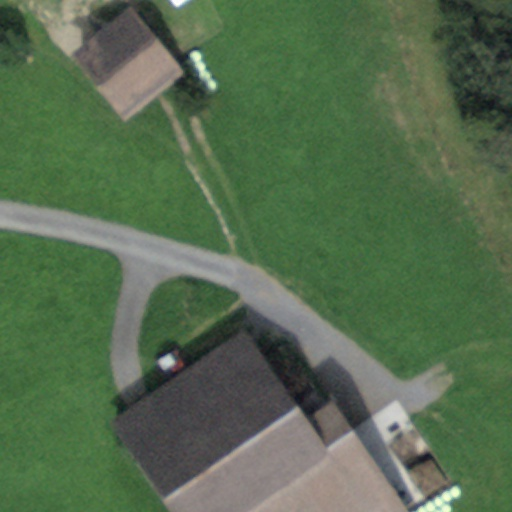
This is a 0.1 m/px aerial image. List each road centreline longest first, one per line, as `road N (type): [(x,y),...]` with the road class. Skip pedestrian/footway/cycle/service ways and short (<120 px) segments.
road 1 (track): [(264,297),(178,107)]
road 2 (track): [(155,247),(131,299),(128,386)]
road 3 (track): [(511,364),(507,358),(383,399)]
